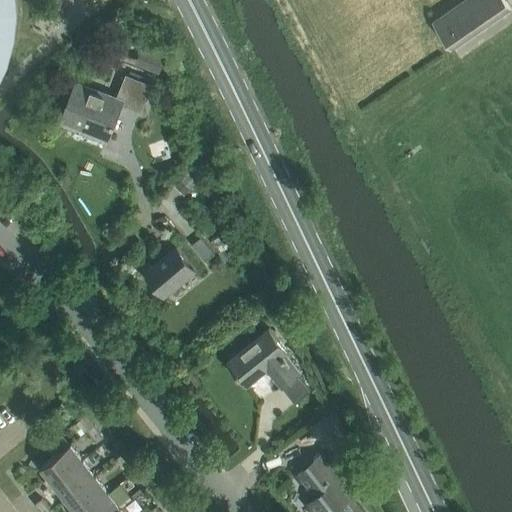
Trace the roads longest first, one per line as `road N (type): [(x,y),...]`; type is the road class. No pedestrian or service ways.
road 1 (primary): [(433,511),(189,0)]
road 2 (residential): [(234,511),(0,244)]
